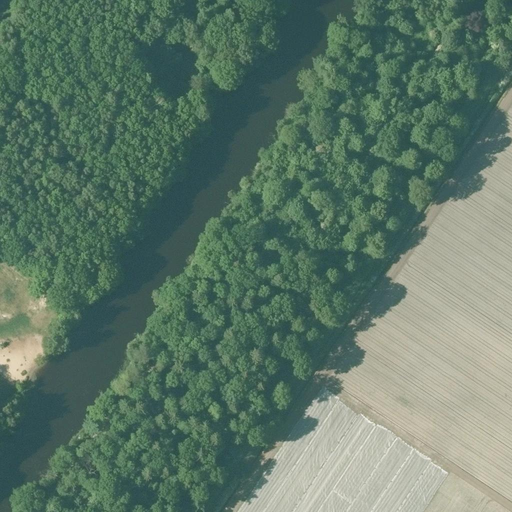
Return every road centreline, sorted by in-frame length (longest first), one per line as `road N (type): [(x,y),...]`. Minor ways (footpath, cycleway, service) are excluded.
road 1 (track): [(467,0),(331,197),(130,388),(42,511)]
road 2 (track): [(209,511),(511,64)]
road 3 (track): [(162,0),(222,32),(243,25),(266,0)]
